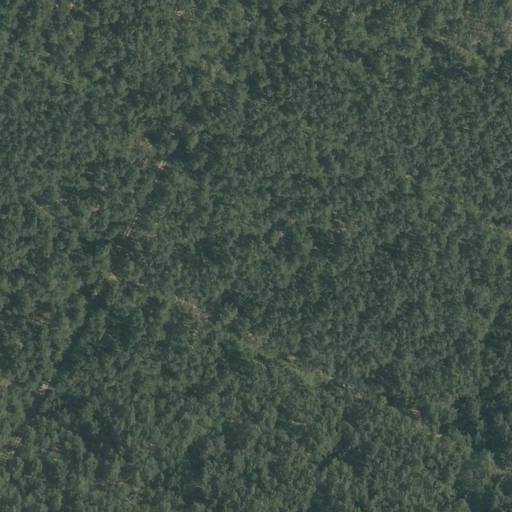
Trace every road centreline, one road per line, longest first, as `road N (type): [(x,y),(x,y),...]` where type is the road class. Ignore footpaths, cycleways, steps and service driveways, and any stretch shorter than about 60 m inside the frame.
road 1 (track): [(511,469),(224,319),(108,271)]
road 2 (track): [(108,271),(181,124),(263,0)]
road 3 (track): [(0,474),(108,271)]
